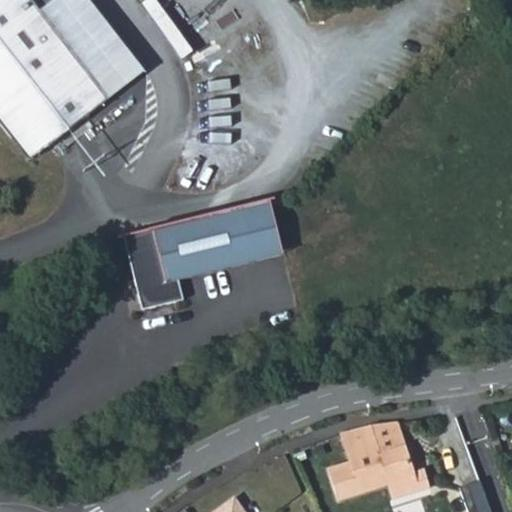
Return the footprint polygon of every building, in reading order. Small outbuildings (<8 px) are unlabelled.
[(0,0),(0,123),(30,161),(52,144),(87,116),(109,99),(40,11),(31,0),(0,0)] [(89,0),(54,0),(40,11),(109,99),(145,71),(89,0)] [(87,116),(52,144),(58,152),(94,126),(87,116)] [(274,198),(245,205),(259,261),(288,254),(274,198)] [(245,205),(157,227),(176,302),(217,292),(212,272),(259,261),(245,205)] [(404,421),(348,432),(355,458),(332,464),(340,495),(392,482),(395,497),(431,488),(427,472),(417,474),(404,421)] [(487,511),(476,480),(455,488),(463,511),(487,511)] [(239,511),(230,499),(211,511),(239,511)]
